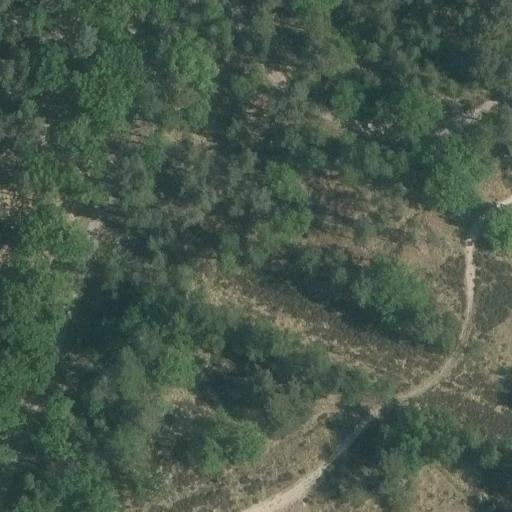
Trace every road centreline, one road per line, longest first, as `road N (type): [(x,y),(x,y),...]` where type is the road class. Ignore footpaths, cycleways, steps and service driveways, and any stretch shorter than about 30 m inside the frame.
road 1 (track): [(178,0),(0,478)]
road 2 (track): [(259,511),(455,373),(474,329),(478,255),(495,217),(511,209)]
road 3 (track): [(511,100),(465,122),(371,133),(314,110),(279,79),(225,0)]
